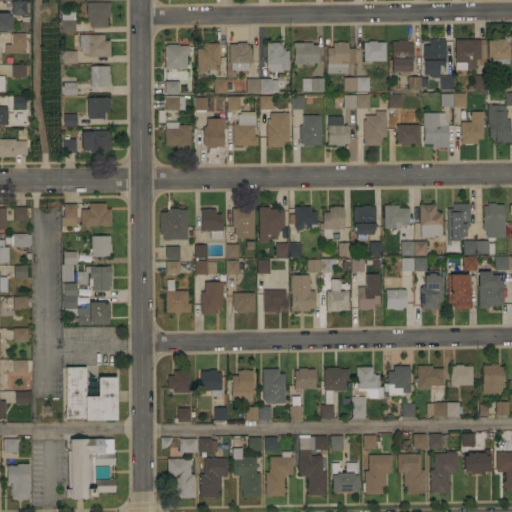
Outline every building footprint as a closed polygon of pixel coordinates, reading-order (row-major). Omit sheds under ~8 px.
[(11,1),(25,1),(26,2),(28,2),(28,12),(26,12),(26,14),(11,14),(11,1)] [(109,16),(106,16),(107,27),(90,28),(89,22),(87,22),(87,15),(86,15),(86,2),(109,2),(109,16)] [(61,10),(66,10),(66,12),(75,12),(75,32),(61,32),(61,10)] [(0,12),(9,12),(9,14),(10,14),(10,16),(11,16),(11,30),(0,30),(0,12)] [(5,53),(5,44),(10,44),(10,34),(11,34),(11,33),(25,33),(25,34),(29,34),(29,37),(25,37),(25,45),(24,45),(24,53),(5,53)] [(110,57),(88,57),(88,56),(84,56),(84,53),(80,53),(80,48),(79,48),(79,34),(101,34),(104,34),(104,40),(109,40),(110,57)] [(495,40),(495,39),(503,39),(503,36),(508,36),(508,41),(508,44),(509,44),(509,59),(509,63),(501,66),(487,67),(487,40),(495,40)] [(445,39),(445,62),(444,62),(444,63),(443,63),(443,67),(441,67),(441,71),(438,74),(439,77),(429,78),(429,74),(424,75),(422,45),(428,45),(428,40),(445,39)] [(484,39),(485,65),(475,65),(475,69),(454,69),(454,39),(484,39)] [(363,61),(363,42),(368,42),(368,41),(376,40),(376,42),(385,42),(385,61),(363,61)] [(391,41),(399,41),(399,40),(407,40),(407,42),(412,42),(412,60),(411,60),(410,72),(409,72),(408,75),(398,76),(398,72),(390,72),(391,41)] [(355,62),(347,62),(347,64),(346,64),(345,73),(326,73),(326,47),(332,47),(332,42),(337,42),(337,41),(343,41),(343,42),(347,42),(347,48),(355,48),(355,62)] [(246,42),(246,45),(249,45),(249,48),(251,48),(250,63),(249,63),(248,69),(248,70),(247,70),(247,72),(241,72),(241,70),(232,70),(230,67),(230,63),(228,63),(228,44),(236,44),(236,42),(246,42)] [(282,49),(284,49),(284,50),(288,50),(288,72),(270,72),(266,67),(266,64),(265,64),(265,42),(282,42),(282,49)] [(312,42),(312,45),(317,44),(317,47),(323,47),(323,60),(317,60),(317,61),(305,62),(306,64),(293,64),(292,42),(312,42)] [(218,69),(214,69),(214,73),(208,73),(208,69),(205,69),(205,77),(197,77),(198,71),(196,71),(196,48),(202,48),(202,43),(219,43),(218,69)] [(164,45),(166,45),(166,44),(178,44),(178,45),(188,45),(188,55),(186,55),(186,67),(174,67),(174,69),(164,69),(164,45)] [(76,63),(62,63),(62,62),(59,62),(59,53),(62,53),(62,50),(76,50),(76,63)] [(25,76),(12,77),(11,64),(25,64),(25,76)] [(108,66),(108,74),(110,74),(110,82),(107,82),(107,86),(90,87),(89,66),(108,66)] [(439,90),(439,75),(452,75),(452,90),(439,90)] [(485,89),(472,89),(472,75),(485,75),(485,89)] [(420,90),(407,90),(407,82),(406,82),(406,77),(407,77),(407,76),(420,76),(420,90)] [(63,95),(63,94),(60,94),(60,77),(75,77),(76,95),(63,95)] [(245,78),(247,78),(257,77),(257,78),(258,78),(258,92),(246,92),(245,78)] [(342,77),(355,77),(355,90),(342,90),(342,77)] [(368,91),(356,91),(356,77),(368,77),(368,91)] [(259,92),(259,78),(271,78),(271,80),(277,80),(277,91),(271,91),(271,92),(259,92)] [(323,91),(301,91),(301,78),(323,78),(323,91)] [(213,79),(226,79),(226,83),(231,83),(231,89),(226,89),(226,93),(213,93),(213,79)] [(164,81),(178,81),(178,93),(164,94),(164,81)] [(465,107),(453,107),(453,93),(453,92),(464,92),(464,93),(465,93),(465,107)] [(488,125),(487,125),(487,105),(499,105),(504,105),(504,92),(511,92),(511,105),(505,106),(505,111),(506,111),(506,120),(509,120),(509,143),(498,143),(498,142),(494,142),(494,137),(488,137),(488,125)] [(452,93),(453,106),(439,106),(439,93),(452,93)] [(368,108),(356,108),(356,94),(368,94),(368,108)] [(388,94),(401,94),(401,107),(388,107),(388,94)] [(164,95),(178,95),(178,96),(184,96),(184,109),(164,109),(164,95)] [(303,109),(291,109),(291,103),(287,103),(287,96),(291,96),(291,95),(303,95),(303,109)] [(355,108),(343,108),(343,95),(355,95),(355,108)] [(12,108),(12,96),(30,96),(30,106),(25,106),(25,108),(12,108)] [(239,110),(226,110),(226,96),(239,96),(239,110)] [(271,107),(288,107),(288,141),(283,141),(283,147),(266,146),(266,125),(258,125),(258,96),(271,96),(271,107)] [(86,98),(108,97),(109,112),(104,112),(104,118),(87,118),(86,98)] [(194,97),(206,97),(206,110),(194,110),(194,97)] [(385,137),(381,137),(381,138),(379,138),(379,145),(363,145),(362,120),(365,120),(365,115),(375,115),(375,111),(385,111),(385,137)] [(482,138),(477,138),(477,144),(472,144),(472,145),(463,145),(463,144),(460,144),(460,122),(470,122),(470,111),(482,111),(482,138)] [(435,147),(435,149),(431,149),(431,144),(422,144),(422,139),(423,139),(423,126),(422,126),(422,112),(444,112),(444,118),(447,124),(447,148),(435,147)] [(76,114),(76,126),(63,126),(63,113),(76,114)] [(232,123),(237,123),(237,114),(252,114),(252,123),(254,123),(254,136),(256,136),(256,145),(246,145),(246,147),(242,147),(242,145),(232,145),(232,123)] [(320,145),(312,145),(312,146),(303,146),(303,144),(300,144),(300,140),(299,140),(298,126),(302,125),(302,115),(320,115),(320,145)] [(347,142),(343,142),(343,146),(335,146),(335,145),(327,145),(327,116),(343,116),(343,125),(347,125),(347,142)] [(224,118),(224,128),(223,128),(223,146),(215,146),(215,147),(206,147),(206,145),(202,145),(202,127),(205,127),(205,125),(206,125),(206,118),(224,118)] [(418,143),(408,143),(408,145),(401,145),(401,143),(395,143),(395,124),(406,124),(406,119),(414,119),(414,124),(418,124),(418,143)] [(190,148),(175,148),(175,145),(164,145),(164,128),(165,128),(165,122),(178,122),(178,125),(190,124),(190,148)] [(109,139),(110,139),(110,147),(109,147),(109,152),(92,153),(92,150),(81,151),(80,131),(90,131),(109,130),(109,139)] [(0,139),(14,139),(14,140),(26,140),(26,155),(15,155),(15,157),(2,157),(2,158),(0,158),(0,139)] [(75,152),(63,153),(63,139),(75,139),(75,152)] [(73,203),(59,204),(59,226),(73,226),(73,203)] [(464,203),(443,204),(444,239),(465,239),(464,203)] [(501,237),(501,203),(480,204),(480,237),(501,237)] [(108,225),(108,204),(85,204),(85,209),(78,209),(78,225),(108,225)] [(438,212),(432,212),(432,204),(416,204),(417,237),(439,237),(438,212)] [(372,234),(372,205),(350,205),(351,234),(372,234)] [(23,221),(23,206),(10,207),(10,221),(23,221)] [(381,227),(406,226),(406,206),(380,206),(381,227)] [(292,207),(291,227),(313,227),(314,208),(292,207)] [(251,237),(250,208),(229,208),(229,238),(251,237)] [(279,208),(256,208),(255,242),(266,242),(266,238),(278,238),(279,208)] [(319,228),(340,228),(340,208),(320,208),(319,228)] [(184,210),(157,209),(156,239),(183,239),(184,210)] [(198,210),(198,230),(218,231),(219,210),(198,210)] [(27,233),(9,233),(9,246),(27,246),(27,233)] [(88,255),(108,255),(108,235),(88,235),(88,255)] [(397,254),(423,255),(423,241),(398,241),(397,254)] [(460,254),(490,254),(490,241),(460,241),(460,254)] [(273,257),(298,256),(297,242),(273,243),(273,257)] [(335,255),(346,256),(346,243),(335,243),(335,255)] [(203,257),(204,245),(192,244),(192,257),(203,257)] [(223,257),(234,257),(234,244),(222,244),(223,257)] [(163,258),(176,258),(176,246),(163,246),(163,258)] [(511,256),(492,257),(492,269),(511,268),(511,256)] [(398,257),(398,269),(422,270),(423,258),(398,257)] [(266,273),(266,259),(254,260),(254,273),(266,273)] [(316,259),(304,259),(304,272),(316,272),(316,259)] [(192,274),(213,273),(213,260),(191,261),(192,274)] [(222,273),(234,273),(235,261),(223,260),(222,273)] [(163,261),(163,273),(176,273),(176,261),(163,261)] [(58,280),(69,280),(70,264),(58,264),(58,280)] [(108,290),(107,267),(74,268),(74,284),(86,284),(87,291),(108,290)] [(475,306),(500,306),(500,287),(496,287),(496,272),(474,273),(475,306)] [(375,274),(362,273),(362,287),(355,287),(355,307),(375,308),(375,274)] [(433,309),(433,301),(439,301),(438,274),(418,274),(419,309),(433,309)] [(467,309),(467,274),(444,274),(444,302),(450,302),(450,308),(467,309)] [(306,275),(287,275),(288,310),(312,310),(312,290),(306,291),(306,275)] [(345,291),(336,291),(336,279),(327,279),(327,291),(323,291),(323,310),(345,310),(345,291)] [(198,312),(220,311),(220,281),(202,282),(202,290),(198,290),(198,312)] [(73,283),(60,283),(60,309),(73,309),(73,283)] [(260,312),(276,312),(276,304),(282,304),(283,289),(261,289),(260,312)] [(402,289),(382,289),(383,309),(403,308),(402,289)] [(186,312),(185,290),(162,290),(162,312),(186,312)] [(251,292),(230,293),(230,312),(251,312),(251,292)] [(24,309),(24,296),(10,296),(10,309),(24,309)] [(75,324),(105,324),(105,303),(74,304),(75,324)] [(25,341),(25,328),(10,327),(10,341),(25,341)] [(25,360),(10,359),(10,371),(24,372),(25,360)] [(499,393),(499,364),(479,364),(478,393),(499,393)] [(469,385),(469,365),(446,365),(447,385),(469,385)] [(62,419),(113,420),(114,377),(95,377),(94,396),(82,396),(83,367),(63,366),(62,419)] [(352,388),(363,389),(363,397),(374,398),(375,375),(369,375),(369,367),(353,366),(352,388)] [(439,386),(439,366),(413,366),(413,386),(439,386)] [(321,391),(344,390),(343,367),(320,368),(321,391)] [(407,394),(406,367),(384,367),(384,394),(407,394)] [(291,388),(311,388),(312,368),(291,368),(291,388)] [(282,403),(281,369),(259,370),(259,403),(282,403)] [(197,390),(208,390),(208,396),(217,396),(217,370),(197,370),(197,390)] [(187,391),(187,371),(165,371),(164,391),(187,391)] [(249,400),(250,372),(230,371),(229,400),(249,400)] [(11,403),(26,403),(26,391),(11,391),(11,403)] [(349,418),(362,418),(361,396),(348,396),(349,418)] [(492,414),(504,414),(504,401),(492,401),(492,414)] [(455,402),(422,402),(422,416),(455,416),(455,402)] [(411,415),(410,403),(399,403),(399,416),(411,415)] [(318,404),(317,418),(330,418),(330,405),(318,404)] [(254,407),(243,406),(242,419),(254,420),(254,407)] [(268,406),(255,406),(255,420),(267,420),(268,406)] [(187,421),(187,408),(174,407),(174,421),(187,421)] [(223,420),(223,408),(212,407),(211,420),(223,420)] [(409,447),(422,447),(422,433),(409,433),(409,447)] [(438,448),(438,433),(426,433),(425,447),(438,448)] [(470,433),(458,433),(458,446),(470,445),(470,433)] [(372,434),(359,435),(360,448),(372,448),(372,434)] [(327,449),(340,449),(339,435),(327,435),(327,449)] [(304,495),(323,495),(323,471),(319,471),(319,455),(307,455),(307,449),(324,449),(324,436),(295,436),(295,475),(304,475),(304,495)] [(214,451),(212,437),(194,439),(195,453),(214,451)] [(258,450),(258,437),(245,437),(245,451),(258,450)] [(274,437),(261,437),(261,450),(274,450),(274,437)] [(0,451),(14,451),(14,438),(0,438),(0,451)] [(111,438),(66,439),(66,498),(84,498),(84,490),(90,490),(90,493),(112,493),(112,479),(91,479),(90,465),(111,464),(111,438)] [(193,438),(176,438),(176,452),(193,451),(193,438)] [(257,496),(256,457),(238,457),(238,450),(229,451),(229,475),(237,475),(237,497),(257,496)] [(511,451),(492,452),(493,471),(500,471),(501,491),(511,490),(511,451)] [(486,472),(486,452),(461,452),(461,473),(486,472)] [(421,493),(421,469),(417,469),(417,453),(393,453),(394,472),(401,472),(402,493),(421,493)] [(446,492),(445,473),(454,473),(454,453),(430,453),(430,468),(426,468),(426,492),(446,492)] [(388,454),(365,454),(365,470),(361,470),(361,493),(381,494),(381,473),(388,473),(388,454)] [(262,495),(280,495),(281,474),(289,474),(289,456),(266,456),(265,471),(262,471),(262,495)] [(224,458),(200,457),(200,474),(197,473),(196,497),(216,497),(217,477),(223,477),(224,458)] [(163,479),(173,479),(172,497),(191,498),(191,473),(187,473),(187,458),(164,458),(163,479)] [(4,464),(3,483),(8,483),(8,499),(25,499),(26,464),(4,464)] [(355,492),(355,473),(329,472),(328,491),(355,492)]
